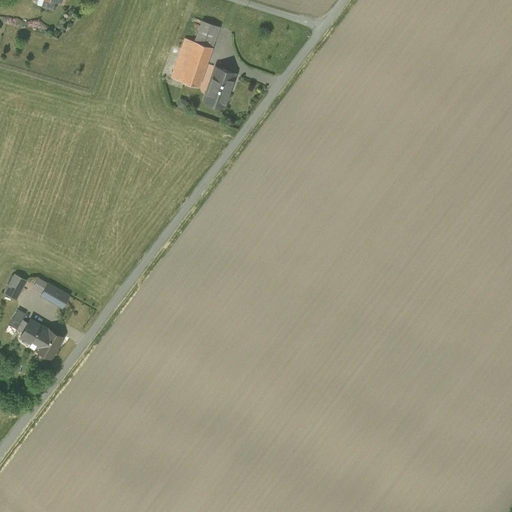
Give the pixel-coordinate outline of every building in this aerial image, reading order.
[(219,26),(201,20),(194,41),(211,47),(219,26)] [(185,38),(171,77),(181,80),(189,57),(194,41),(185,38)] [(211,47),(194,41),(189,57),(206,63),(206,62),(211,47)] [(206,63),(189,57),(181,80),(198,86),(206,62),(206,63)] [(234,73),(215,66),(203,100),(223,107),(234,73)] [(14,274),(5,291),(16,296),(25,280),(14,274)] [(69,293),(48,281),(41,293),(63,305),(69,293)] [(17,309),(9,324),(17,328),(26,313),(17,309)] [(47,327),(29,319),(19,336),(28,341),(29,339),(37,344),(35,349),(50,358),(55,348),(54,348),(61,336),(62,337),(62,336),(47,327)]
